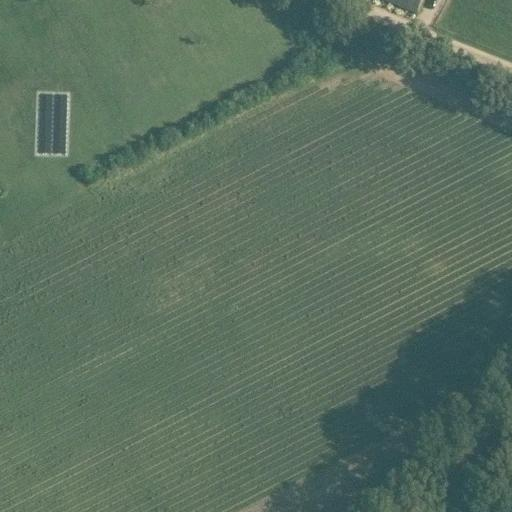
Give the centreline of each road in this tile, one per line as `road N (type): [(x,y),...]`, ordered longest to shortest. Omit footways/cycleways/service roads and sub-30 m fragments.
road 1 (unclassified): [(511,67),(349,0)]
road 2 (track): [(382,511),(511,393)]
